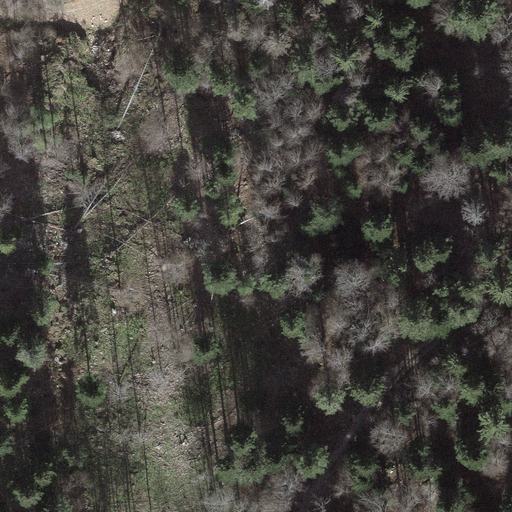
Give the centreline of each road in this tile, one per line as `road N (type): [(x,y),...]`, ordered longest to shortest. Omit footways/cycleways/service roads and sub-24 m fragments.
road 1 (track): [(511,290),(74,511)]
road 2 (track): [(0,0),(106,11),(119,0)]
